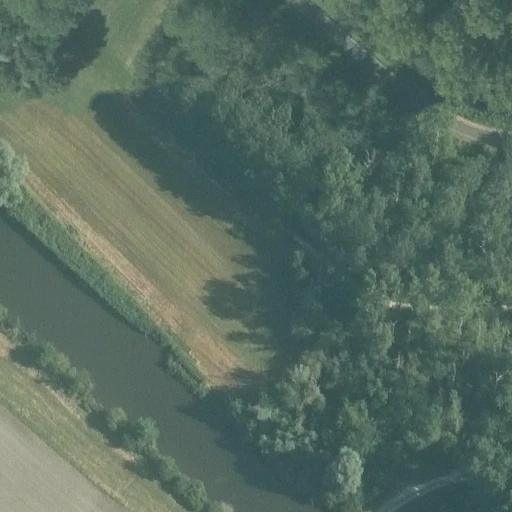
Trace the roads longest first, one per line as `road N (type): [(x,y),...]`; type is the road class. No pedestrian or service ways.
road 1 (unknown): [(511,307),(388,304),(362,293),(39,0)]
road 2 (track): [(511,466),(423,488),(384,511)]
